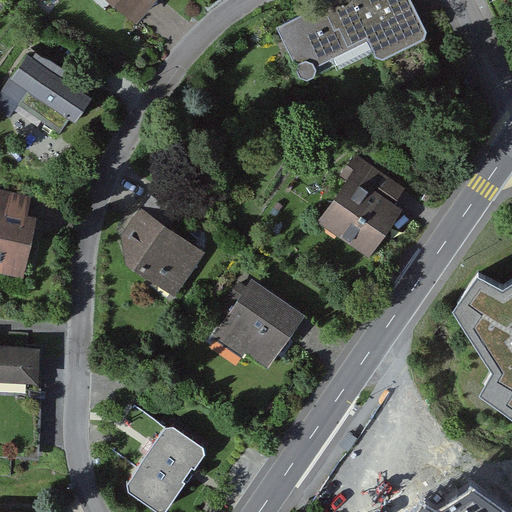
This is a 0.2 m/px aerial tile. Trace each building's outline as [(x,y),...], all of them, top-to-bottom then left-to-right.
[(145,2),(147,0),(110,0),(130,18),(145,2)] [(424,38),(406,0),(334,0),(279,25),(299,71),(370,39),(379,58),(424,38)] [(94,99),(30,55),(8,87),(72,131),(94,99)] [(401,188),(354,153),(340,172),(346,177),(315,219),(366,256),(400,209),(391,202),(395,196),(401,188)] [(0,194),(0,269),(24,275),(41,204),(0,194)] [(174,212),(148,194),(142,203),(119,235),(122,261),(171,296),(202,251),(165,226),(174,212)] [(511,264),(492,278),(466,261),(439,297),(479,360),(464,385),(501,410),(511,402),(511,264)] [(308,317),(256,281),(220,332),(272,368),(297,333),(308,317)] [(34,345),(0,343),(0,380),(33,382),(34,345)] [(207,449),(170,422),(151,448),(125,484),(163,511),(189,474),(207,449)] [(357,438),(345,431),(337,445),(348,452),(357,438)] [(493,511),(464,469),(400,511),(493,511)]
